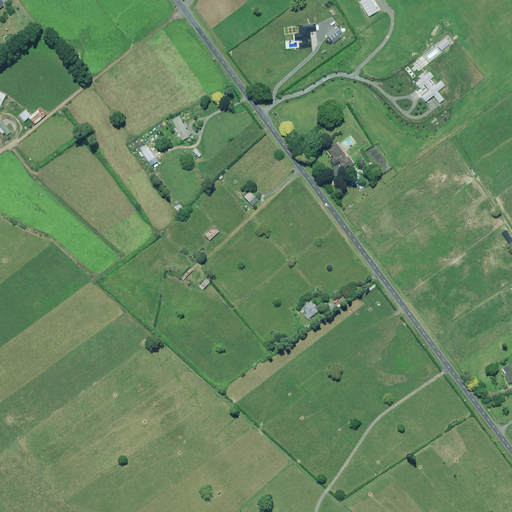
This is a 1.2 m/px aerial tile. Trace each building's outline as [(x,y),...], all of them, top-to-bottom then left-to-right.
[(316,30),(316,23),(301,25),(301,27),(299,27),(300,33),(294,33),(295,40),(302,39),(302,42),(300,42),(300,47),(311,46),(311,41),(309,41),(308,38),(311,37),(310,30),(316,30)] [(342,32),(337,26),(327,34),(332,40),(342,32)] [(47,114),(42,108),(35,113),(30,117),(35,123),(47,114)] [(31,115),(27,109),(19,116),(24,121),(31,115)] [(190,136),(180,115),(173,119),(183,140),(190,136)] [(11,132),(1,119),(0,119),(0,129),(3,133),(5,131),(8,135),(11,132)] [(350,164),(351,166),(354,163),(349,155),(347,156),(337,142),(332,146),(333,147),(328,150),(334,157),(331,159),(335,165),(339,162),(344,168),(350,164)] [(147,146),(139,152),(143,157),(145,155),(150,162),(156,157),(147,146)] [(364,178),(361,173),(350,182),(353,186),(364,178)] [(256,197),(251,191),(245,197),(253,205),(258,200),(256,197)] [(220,232),(215,226),(205,235),(211,241),(220,232)] [(511,240),(511,238),(507,230),(503,233),(509,242),(511,240)] [(193,271),(191,269),(182,278),(184,281),(193,271)] [(207,279),(200,286),(204,290),(211,282),(207,279)] [(318,307),(313,300),(303,308),(307,313),(305,315),(310,321),(312,319),(311,318),(321,310),(318,307)] [(511,367),(510,364),(502,369),(507,374),(510,383),(511,382),(511,367)]
